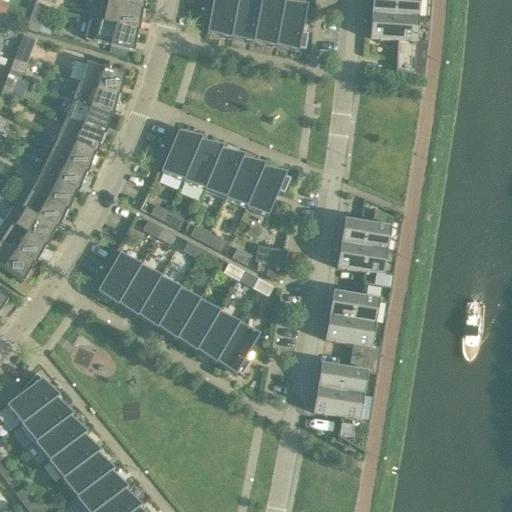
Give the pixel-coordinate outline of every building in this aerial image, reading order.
[(92,0),(92,2),(102,4),(142,12),(143,2),(145,3),(145,0),(92,0)] [(222,37),(230,39),(237,0),(213,0),(207,35),(221,40),(222,37)] [(260,0),(237,0),(230,39),(244,44),(244,41),(252,44),(260,0)] [(267,45),(275,48),(283,3),(264,0),(260,0),(252,44),(266,48),(267,45)] [(371,0),(371,16),(418,19),(419,0),(371,0)] [(0,14),(5,16),(9,5),(0,1),(0,14)] [(307,8),(283,3),(275,48),(288,52),(289,50),(305,52),(308,36),(302,35),(307,8)] [(102,4),(98,23),(137,33),(139,23),(140,23),(142,12),(102,4)] [(34,9),(30,20),(42,24),(46,13),(34,9)] [(418,19),(371,16),(369,41),(397,43),(395,73),(414,76),(418,19)] [(42,24),(30,20),(26,31),(38,35),(42,24)] [(137,33),(98,23),(90,21),(85,41),(93,43),(132,54),(134,43),(135,44),(137,33)] [(8,25),(4,35),(15,39),(19,29),(8,25)] [(14,60),(26,65),(30,54),(35,42),(23,38),(14,60)] [(26,65),(14,60),(10,71),(22,75),(26,65)] [(86,64),(80,83),(118,97),(121,87),(122,88),(125,76),(86,64)] [(388,71),(387,77),(418,83),(420,77),(414,76),(395,73),(388,71)] [(80,83),(73,102),(111,116),(114,107),(115,108),(118,97),(80,83)] [(6,84),(2,95),(13,99),(17,88),(6,84)] [(13,99),(2,95),(0,98),(0,106),(9,110),(13,99)] [(108,127),(111,116),(73,102),(66,121),(103,136),(106,127),(108,127)] [(66,121),(58,139),(95,155),(98,146),(100,147),(103,136),(66,121)] [(182,184),(199,144),(200,142),(191,139),(192,137),(178,133),(160,174),(182,184)] [(58,139),(49,157),(86,174),(90,165),(91,166),(95,155),(58,139)] [(200,142),(199,144),(182,184),(203,193),(221,151),(212,148),(213,146),(200,142)] [(234,155),(221,151),(203,193),(224,201),(242,160),(233,157),(234,155)] [(41,174),(77,193),(81,184),(82,185),(86,174),(49,157),(41,174)] [(255,164),(242,160),(224,201),(245,210),(263,169),(254,166),(255,164)] [(284,196),(290,181),(275,175),(276,172),(263,169),(245,210),(267,220),(278,194),(284,196)] [(41,174),(31,192),(67,212),(71,203),(72,203),(77,193),(41,174)] [(31,192),(22,208),(21,209),(56,230),(61,221),(62,222),(67,212),(31,192)] [(21,209),(22,208),(15,204),(4,222),(45,248),(50,239),(51,240),(56,230),(21,209)] [(164,224),(169,214),(155,207),(150,217),(164,224)] [(344,220),(340,245),(387,253),(392,219),(374,211),(372,225),(344,220)] [(183,222),(169,214),(164,224),(178,232),(183,222)] [(4,222),(0,228),(0,242),(34,265),(39,257),(40,258),(45,248),(4,222)] [(142,233),(156,240),(162,230),(148,223),(142,233)] [(190,238),(204,246),(210,236),(196,228),(190,238)] [(162,230),(156,240),(170,248),(176,237),(162,230)] [(224,243),(210,236),(204,246),(218,253),(224,243)] [(28,275),(34,265),(0,242),(0,268),(21,284),(27,274),(28,275)] [(197,261),(200,256),(202,251),(188,244),(183,254),(197,261)] [(387,253),(340,245),(336,270),(364,274),(362,286),(391,290),(393,277),(383,275),(387,253)] [(268,266),(280,268),(283,251),(257,247),(254,264),(268,266)] [(237,250),(232,260),(246,268),(251,258),(237,250)] [(200,256),(197,261),(211,269),(216,259),(202,251),(200,256)] [(120,255),(97,294),(109,303),(110,301),(117,306),(140,267),(120,255)] [(238,283),(244,273),(229,265),(223,275),(238,283)] [(278,280),(280,268),(268,266),(266,278),(278,280)] [(140,267),(117,306),(128,315),(130,312),(137,318),(160,279),(140,267)] [(238,283),(257,293),(262,283),(244,273),(238,283)] [(156,329),(179,290),(160,279),(137,318),(148,326),(149,324),(156,329)] [(262,283),(257,293),(268,299),(273,289),(262,283)] [(391,290),(362,286),(360,297),(332,293),(328,317),(375,325),(378,303),(388,305),(391,290)] [(176,341),(199,302),(179,290),(156,329),(168,338),(169,336),(176,341)] [(196,353),(219,314),(199,302),(176,341),(187,350),(189,347),(196,353)] [(215,364),(238,325),(219,314),(196,353),(207,361),(208,359),(215,364)] [(375,325),(328,317),(324,342),(352,347),(350,358),(379,363),(381,349),(371,347),(375,325)] [(228,370),(242,379),(250,364),(245,361),(259,337),(238,325),(215,364),(226,373),(228,370)] [(379,363),(350,358),(348,369),(320,365),(316,390),(363,397),(367,375),(377,377),(379,363)] [(6,408),(20,427),(56,400),(50,393),(52,392),(36,375),(6,408)] [(363,397),(316,390),(312,414),(340,419),(337,438),(355,449),(363,397)] [(34,445),(70,418),(64,412),(66,410),(56,400),(20,427),(34,445)] [(48,464),(68,448),(84,436),(77,430),(80,428),(70,418),(34,445),(48,464)] [(48,464),(61,482),(97,455),(91,448),(93,446),(84,436),(68,448),(48,464)] [(75,500),(111,473),(105,466),(107,465),(97,455),(61,482),(75,500)] [(6,465),(0,469),(0,475),(7,485),(16,478),(6,465)] [(75,500),(83,511),(96,511),(125,491),(118,485),(121,483),(111,473),(75,500)] [(25,509),(34,502),(24,489),(15,496),(25,509)] [(135,511),(139,509),(132,503),(134,501),(125,491),(96,511),(135,511)] [(3,497),(0,499),(0,511),(6,511),(11,509),(3,497)] [(41,511),(34,502),(25,509),(27,511),(41,511)]
